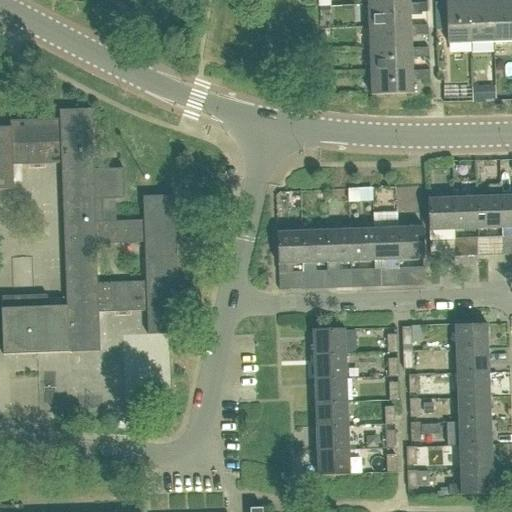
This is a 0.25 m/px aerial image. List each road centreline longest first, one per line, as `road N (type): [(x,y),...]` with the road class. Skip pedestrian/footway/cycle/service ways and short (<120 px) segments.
road 1 (residential): [(0,446),(166,457),(200,433),(229,304)]
road 2 (tertiary): [(263,131),(164,93),(0,10)]
road 3 (residential): [(511,312),(484,299),(229,304)]
road 4 (tertiary): [(511,135),(263,131)]
road 5 (residential): [(229,304),(263,131)]
